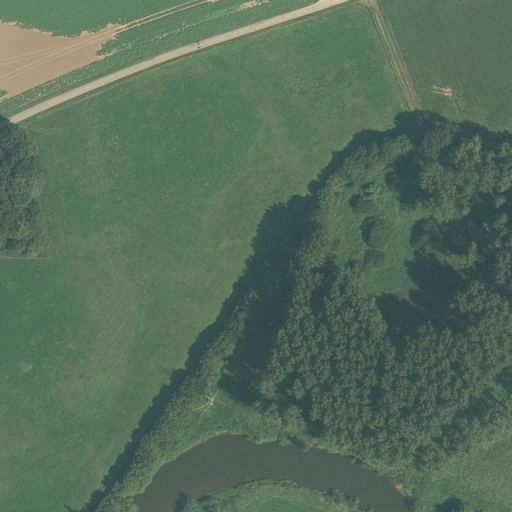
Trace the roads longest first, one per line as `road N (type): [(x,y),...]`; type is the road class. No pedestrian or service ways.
road 1 (unclassified): [(0,127),(127,71),(337,0)]
road 2 (track): [(373,0),(427,128)]
